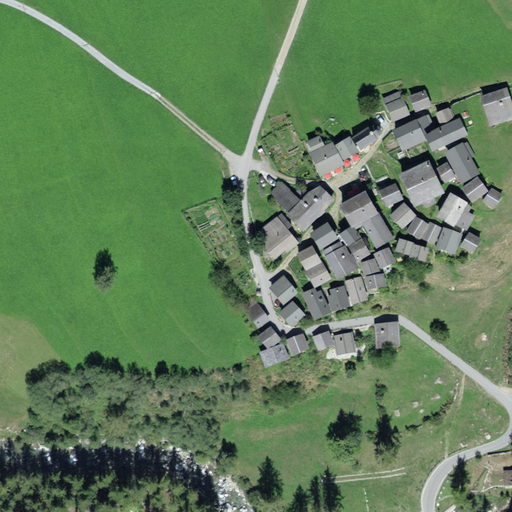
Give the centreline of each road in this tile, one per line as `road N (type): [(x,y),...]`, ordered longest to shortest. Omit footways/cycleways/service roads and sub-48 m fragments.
road 1 (residential): [(508,402),(418,328),(389,316),(285,332),(272,322),(248,230),(247,162)]
road 2 (track): [(247,162),(304,0)]
road 3 (unclassified): [(428,511),(442,467),(511,431)]
